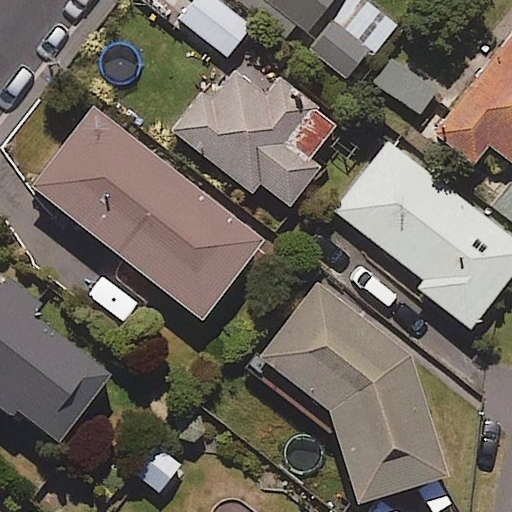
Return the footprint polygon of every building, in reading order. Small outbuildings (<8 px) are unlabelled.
[(250,25),(213,0),(192,0),(178,21),(228,56),(250,25)] [(332,0),(241,0),(240,1),(288,37),(297,24),(308,33),(332,0)] [(366,0),(348,0),(306,48),(342,79),(367,50),(373,55),(397,27),(366,0)] [(511,33),(434,134),(473,164),(488,144),(511,163),(511,33)] [(435,89),(389,61),(373,88),(419,116),(435,89)] [(204,92),(171,132),(250,199),(260,188),(287,211),(322,171),(309,160),(338,127),(276,74),(261,91),(237,70),(212,99),(204,92)] [(261,241),(91,109),(30,188),(200,320),(261,241)] [(511,274),(511,239),(388,142),(333,211),(420,280),(414,287),(468,330),(511,274)] [(511,184),(493,208),(511,221),(511,184)] [(39,308),(0,278),(0,404),(54,447),(109,375),(33,316),(39,308)] [(406,357),(320,283),(257,356),(328,420),(354,505),(442,479),(406,357)] [(98,511),(106,503),(73,478),(56,500),(70,511),(98,511)]
